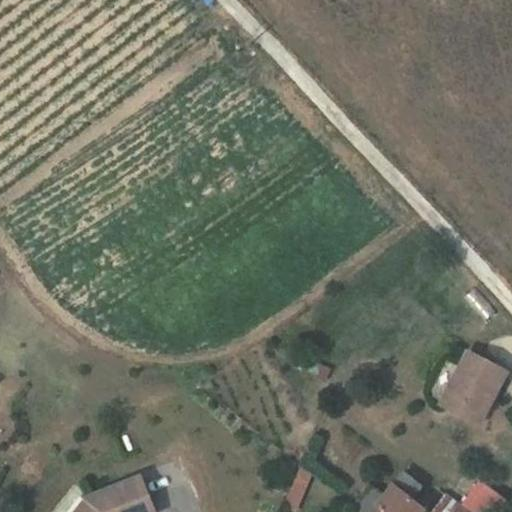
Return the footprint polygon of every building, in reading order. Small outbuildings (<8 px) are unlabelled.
[(495,312),(473,288),(462,298),(484,322),(495,312)] [(468,352),(440,404),(478,423),(486,409),(489,401),(505,373),(468,352)] [(330,372),(308,358),(306,360),(297,355),(291,364),(301,370),(300,371),(325,382),(330,372)] [(379,367),(371,360),(361,372),(369,378),(379,367)] [(496,405),(489,401),(486,409),(492,412),(496,405)] [(359,511),(419,511),(422,509),(410,500),(422,486),(402,472),(382,499),(366,487),(351,505),(359,511)] [(75,511),(154,511),(141,478),(88,498),(75,511)] [(446,495),(433,511),(497,511),(506,499),(481,481),(462,507),(446,495)]
